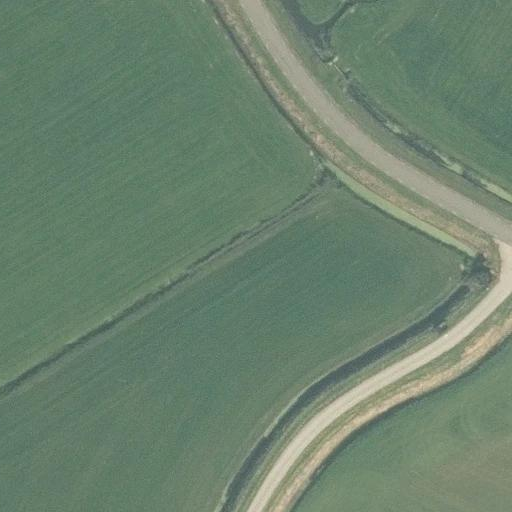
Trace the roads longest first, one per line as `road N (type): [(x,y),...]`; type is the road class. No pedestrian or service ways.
road 1 (tertiary): [(511,239),(362,146),(312,97),(246,0)]
road 2 (unclassified): [(252,511),(320,421),(438,349),(511,277)]
